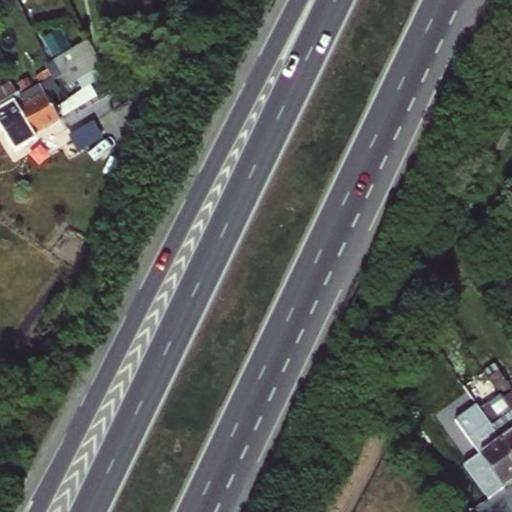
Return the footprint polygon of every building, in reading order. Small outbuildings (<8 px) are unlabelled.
[(33,0),(17,0),(22,9),(35,2),(33,0)] [(54,61),(60,72),(67,84),(102,65),(88,42),(54,61)] [(2,88),(0,89),(0,107),(9,102),(2,88)] [(45,93),(20,108),(35,134),(60,120),(45,93)] [(20,108),(0,120),(0,125),(13,149),(16,151),(37,139),(35,134),(20,108)] [(95,113),(66,130),(80,155),(109,137),(95,113)] [(484,372),(500,395),(511,412),(511,388),(494,364),(484,372)] [(465,388),(477,405),(511,455),(511,412),(500,395),(489,404),(473,382),(465,388)] [(511,482),(511,455),(477,405),(455,421),(478,454),(469,461),(494,497),(511,482)]
